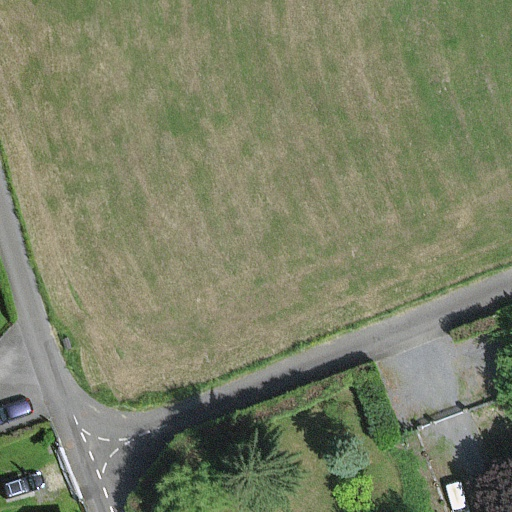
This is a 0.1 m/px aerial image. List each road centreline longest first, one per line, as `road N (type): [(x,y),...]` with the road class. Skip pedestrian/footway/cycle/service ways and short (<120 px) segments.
road 1 (residential): [(104,511),(0,212)]
road 2 (track): [(408,322),(469,511)]
